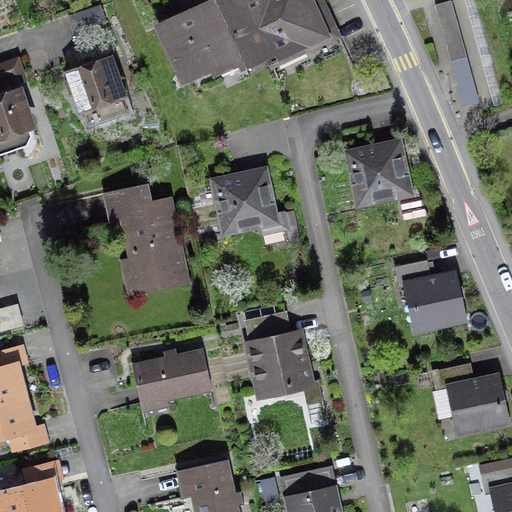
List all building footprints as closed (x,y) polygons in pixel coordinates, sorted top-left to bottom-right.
[(284,73),(343,46),(321,0),(222,0),(152,32),(182,97),(275,54),(284,73)] [(442,0),(437,1),(463,99),(479,95),(453,0),(442,0)] [(99,9),(69,20),(74,35),(105,25),(99,9)] [(0,94),(28,84),(19,60),(0,67),(0,94)] [(118,62),(67,78),(81,121),(132,104),(118,62)] [(22,93),(0,101),(0,148),(38,135),(22,93)] [(404,142),(344,156),(356,209),(416,196),(404,142)] [(268,174),(208,186),(219,241),(279,229),(268,174)] [(124,300),(192,286),(174,201),(152,206),(149,190),(103,199),(124,300)] [(457,267),(403,279),(415,332),(469,320),(457,267)] [(303,327),(245,341),(259,398),(317,384),(303,327)] [(202,350),(133,366),(143,407),(212,391),(202,350)] [(0,401),(31,392),(22,360),(0,366),(0,401)] [(500,373),(447,384),(459,437),(511,425),(500,373)] [(31,392),(0,401),(0,437),(41,425),(31,392)] [(242,511),(232,459),(175,471),(180,496),(191,494),(195,511),(242,511)] [(0,489),(0,511),(59,511),(66,511),(58,477),(0,489)] [(342,511),(335,482),(282,496),(285,511),(342,511)] [(511,511),(511,482),(493,487),(498,511),(511,511)]
